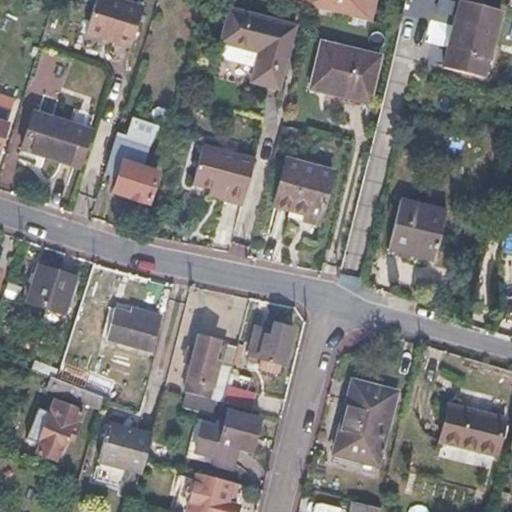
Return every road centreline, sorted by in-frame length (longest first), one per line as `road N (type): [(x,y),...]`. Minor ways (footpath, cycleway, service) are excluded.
road 1 (residential): [(0,211),(150,258),(329,295)]
road 2 (residential): [(329,295),(274,511)]
road 3 (residential): [(329,295),(511,351)]
